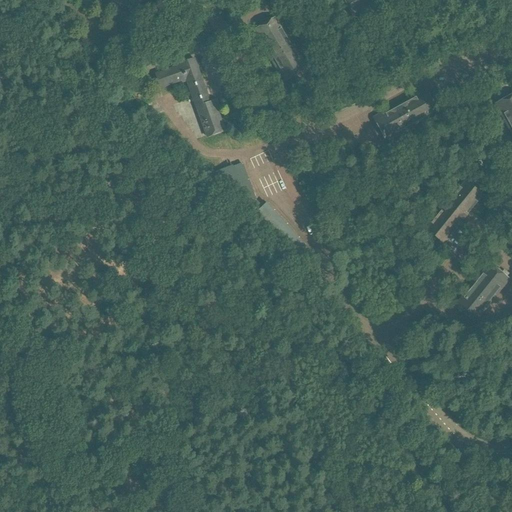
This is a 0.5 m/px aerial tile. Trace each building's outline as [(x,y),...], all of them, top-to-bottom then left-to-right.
[(140,0),(110,0),(135,11),(140,0)] [(345,0),(354,19),(355,18),(390,0),(345,0)] [(278,18),(278,17),(254,31),(284,82),(308,68),(308,67),(307,68),(277,18),(278,18)] [(211,103),(198,69),(194,59),(181,64),(181,66),(156,75),(161,88),(181,81),(182,84),(187,82),(197,109),(198,109),(203,123),(201,123),(204,132),(206,131),(207,135),(208,137),(224,131),(221,123),(217,111),(220,110),(216,101),(211,103)] [(425,90),(396,107),(375,118),(374,117),(374,118),(387,142),(388,142),(387,141),(438,113),(438,114),(439,114),(425,89),(425,90)] [(497,105),(511,133),(511,95),(495,105),(496,105),(497,105)] [(245,209),(279,247),(290,260),(305,246),(267,204),(262,208),(256,201),(242,164),(232,168),(232,167),(231,167),(245,204),(245,209)] [(465,182),(438,215),(427,229),(444,243),(482,196),(465,182)] [(490,264),(462,298),(455,307),(474,322),(509,279),(490,264)]
